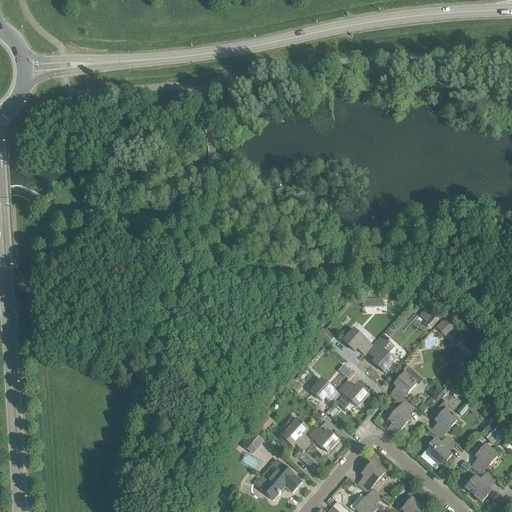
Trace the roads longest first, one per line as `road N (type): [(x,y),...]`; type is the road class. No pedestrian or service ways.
road 1 (secondary): [(20,511),(0,126)]
road 2 (tertiary): [(511,10),(347,25),(150,61)]
road 3 (tertiary): [(24,78),(150,61)]
road 4 (tertiary): [(150,61),(23,60)]
